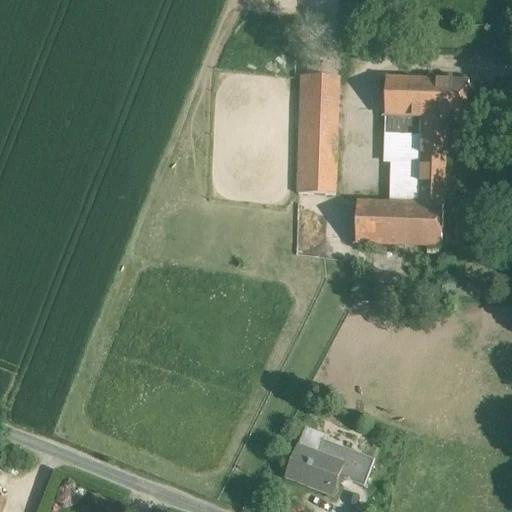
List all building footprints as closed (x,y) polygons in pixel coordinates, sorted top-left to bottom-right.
[(338,79),(302,78),(298,195),(335,196),(338,79)] [(433,83),(382,81),(381,118),(418,119),(433,120),(433,83)] [(466,84),(433,83),(433,120),(445,120),(465,121),(466,84)] [(418,119),(381,118),(380,128),(387,128),(385,206),(415,207),(418,119)] [(433,120),(418,119),(415,207),(385,206),(355,205),(354,244),(441,247),(445,120),(433,120)] [(362,457),(323,443),(318,455),(299,448),(286,481),(331,498),(337,480),(351,486),(362,457)] [(374,462),(362,457),(351,486),(363,490),(374,462)]
